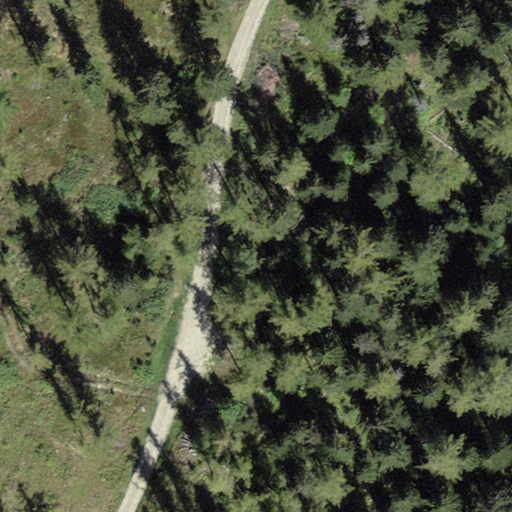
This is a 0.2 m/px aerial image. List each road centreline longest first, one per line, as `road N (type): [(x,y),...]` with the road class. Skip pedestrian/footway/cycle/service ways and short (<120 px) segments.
road 1 (track): [(259,0),(239,45),(221,130),(203,268)]
road 2 (track): [(203,268),(191,332),(126,511)]
